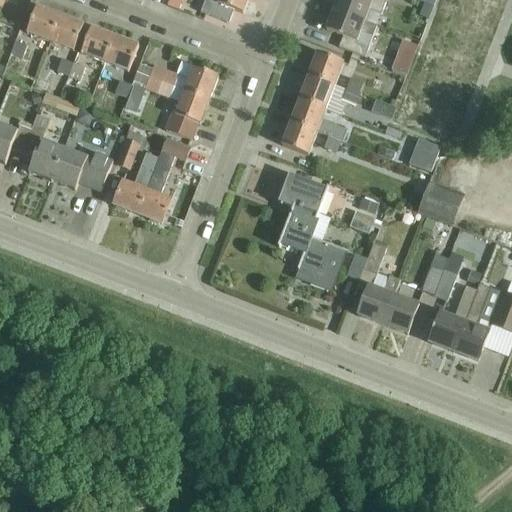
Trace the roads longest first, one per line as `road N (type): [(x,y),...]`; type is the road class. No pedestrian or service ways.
road 1 (tertiary): [(511,428),(175,301)]
road 2 (residential): [(175,301),(264,61)]
road 3 (tertiary): [(175,301),(0,230)]
road 4 (residential): [(264,61),(103,0)]
